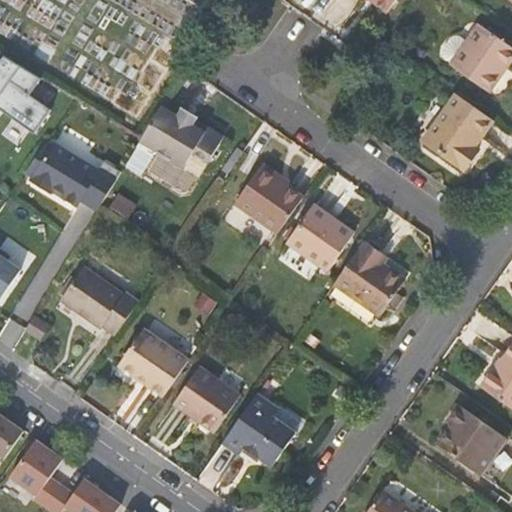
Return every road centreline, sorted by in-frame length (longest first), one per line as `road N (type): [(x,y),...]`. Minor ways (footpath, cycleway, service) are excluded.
road 1 (residential): [(226,66),(475,256)]
road 2 (residential): [(300,511),(475,256)]
road 3 (residential): [(206,511),(0,367)]
